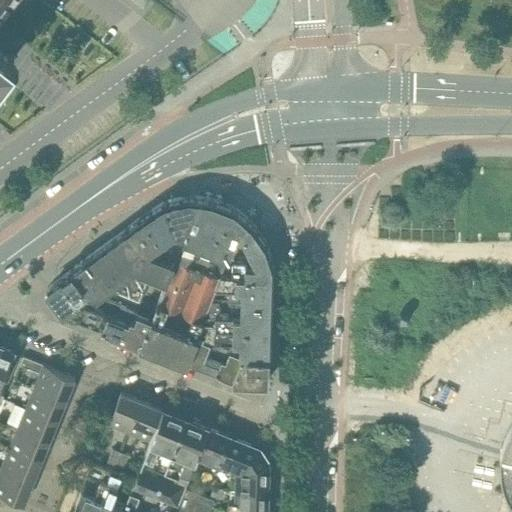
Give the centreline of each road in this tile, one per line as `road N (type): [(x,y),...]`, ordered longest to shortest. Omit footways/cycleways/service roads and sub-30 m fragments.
road 1 (residential): [(277,419),(14,312),(0,295)]
road 2 (residential): [(325,511),(324,253)]
road 3 (tertiary): [(315,95),(250,102),(192,123),(98,193)]
road 4 (tertiary): [(98,193),(221,147),(331,129)]
road 5 (tertiary): [(331,129),(511,125)]
road 6 (tertiary): [(511,102),(343,95)]
road 7 (tertiary): [(0,267),(98,193)]
